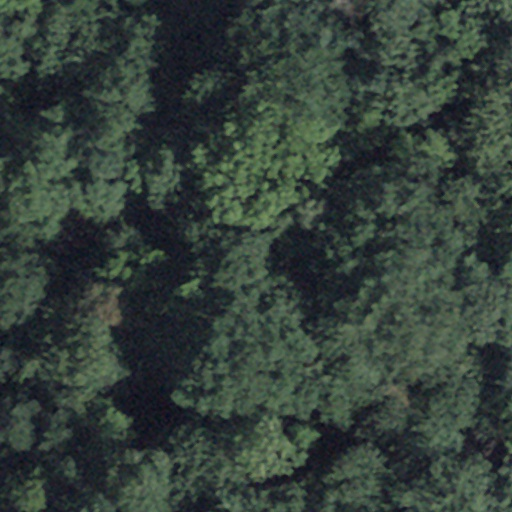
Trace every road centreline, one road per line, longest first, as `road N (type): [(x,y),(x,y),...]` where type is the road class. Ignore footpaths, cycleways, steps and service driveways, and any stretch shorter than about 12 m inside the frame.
road 1 (track): [(0,237),(62,242),(155,225),(189,229),(288,290),(326,299),(421,291),(511,301)]
road 2 (track): [(511,454),(440,428),(367,422),(332,436),(226,511)]
